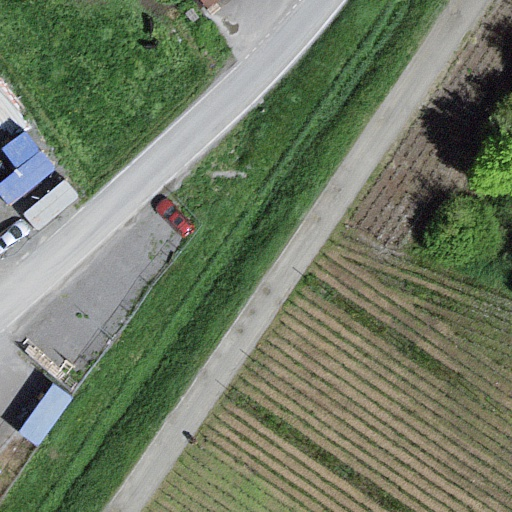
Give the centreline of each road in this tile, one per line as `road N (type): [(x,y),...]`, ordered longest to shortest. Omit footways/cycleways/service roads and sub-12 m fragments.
road 1 (track): [(472,0),(125,511)]
road 2 (residential): [(0,307),(323,0)]
